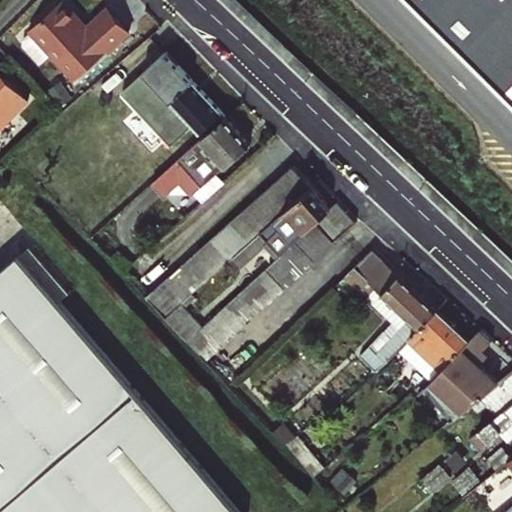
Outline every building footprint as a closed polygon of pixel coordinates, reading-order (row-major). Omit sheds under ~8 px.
[(78,79),(130,29),(108,7),(86,27),(60,0),(31,28),(78,79)] [(511,0),(426,0),(511,85),(511,0)] [(122,92),(171,145),(193,125),(200,133),(221,111),(166,51),(122,92)] [(0,122),(25,98),(0,72),(0,122)] [(251,142),(227,116),(154,181),(166,195),(193,169),(189,165),(195,160),(211,178),(251,142)] [(303,196),(313,187),(294,164),(283,173),(303,196)] [(292,205),(303,196),(283,173),(272,183),(292,205)] [(262,193),(281,215),(292,205),(272,183),(262,193)] [(303,196),(292,205),(281,215),(271,224),(261,233),(250,242),(249,244),(257,254),(269,243),(279,254),(319,219),(338,238),(355,223),(338,202),(332,207),(313,187),(303,196)] [(251,202),(271,224),(281,215),(262,193),(251,202)] [(241,211),(261,233),(271,224),(251,202),(241,211)] [(230,220),(250,242),(261,233),(241,211),(230,220)] [(220,229),(240,252),(249,244),(250,242),(230,220),(220,229)] [(316,224),(186,341),(204,361),(334,243),(316,224)] [(210,239),(229,261),(240,252),(220,229),(210,239)] [(200,247),(220,269),(229,261),(210,239),(200,247)] [(0,511),(237,511),(12,242),(0,252),(0,511)] [(190,256),(209,278),(220,269),(200,247),(190,256)] [(375,248),(355,265),(411,316),(389,340),(382,333),(370,346),(377,352),(373,357),(383,367),(390,362),(402,348),(440,308),(375,248)] [(179,266),(199,288),(209,278),(190,256),(179,266)] [(169,274),(189,296),(199,288),(179,266),(169,274)] [(178,306),(189,296),(169,274),(158,284),(178,306)] [(165,317),(178,306),(158,284),(147,294),(165,317)] [(473,339),(440,308),(402,348),(434,378),(439,372),(441,373),(473,339)] [(511,370),(479,397),(495,414),(479,428),(489,439),(501,429),(507,435),(511,430),(511,370)] [(263,425),(283,446),(286,443),(294,437),(274,416),(263,425)] [(322,468),(297,435),(294,437),(286,443),(311,476),(322,468)] [(497,466),(507,458),(510,455),(502,445),(489,456),(497,466)]
